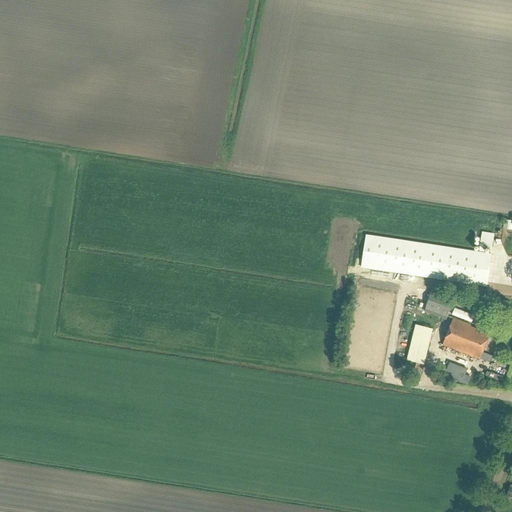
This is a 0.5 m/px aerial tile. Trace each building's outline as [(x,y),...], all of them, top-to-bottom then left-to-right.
[(476,246),(494,248),(495,232),(482,231),(482,238),(477,237),(476,246)] [(491,254),(368,235),(363,266),(486,286),(491,254)] [(425,308),(448,316),(454,299),(431,291),(425,308)] [(456,307),(453,314),(472,323),(475,315),(456,307)] [(454,318),(443,344),(480,358),(489,336),(477,331),(478,329),(470,326),(471,324),(454,318)] [(408,359),(427,364),(435,328),(417,324),(408,359)] [(467,369),(450,362),(446,371),(452,373),(450,378),(468,385),(471,377),(465,375),(467,369)]
